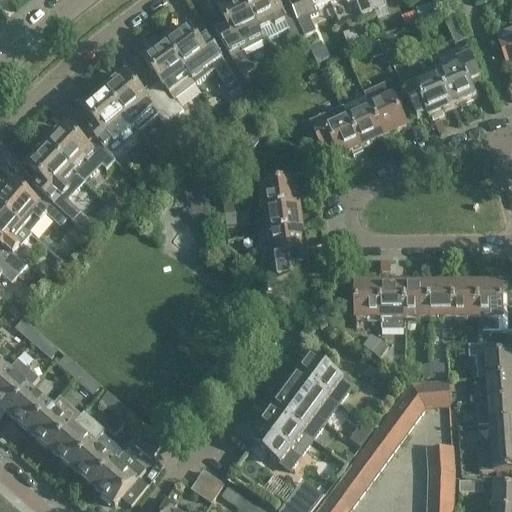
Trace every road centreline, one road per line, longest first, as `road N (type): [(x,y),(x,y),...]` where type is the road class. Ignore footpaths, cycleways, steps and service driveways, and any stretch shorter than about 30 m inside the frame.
road 1 (unclassified): [(511,247),(373,244),(347,227),(359,194),(499,140)]
road 2 (residential): [(0,135),(82,54),(156,0)]
